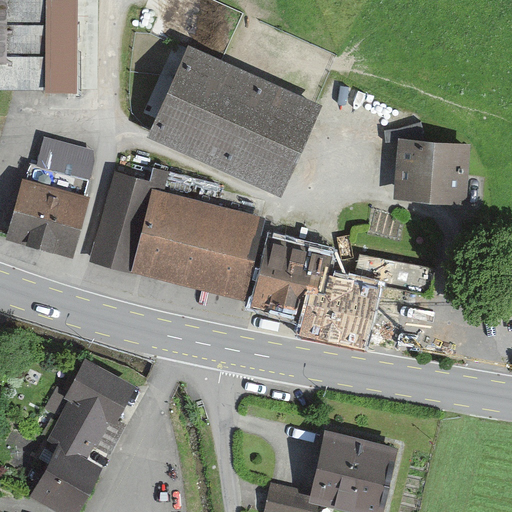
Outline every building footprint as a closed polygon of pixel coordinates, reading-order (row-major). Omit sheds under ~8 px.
[(0,0),(0,88),(9,89),(46,89),(46,85),(70,85),(71,0),(0,0)] [(101,78),(101,40),(81,40),(81,78),(101,78)] [(280,176),(311,106),(230,69),(225,81),(183,62),(152,131),(250,175),(255,165),(280,176)] [(88,179),(95,151),(41,138),(35,165),(88,179)] [(396,189),(458,194),(462,146),(399,141),(396,189)] [(11,243),(72,260),(87,207),(86,206),(91,188),(31,172),(26,189),(11,243)] [(89,258),(127,269),(151,185),(113,174),(109,187),(89,258)] [(136,256),(241,283),(254,230),(149,204),(136,256)] [(302,320),(298,335),(367,352),(381,285),(323,271),(327,254),(267,238),(249,307),(302,320)] [(110,418),(127,387),(83,363),(66,394),(110,418)] [(117,421),(110,418),(66,394),(53,387),(42,407),(63,419),(51,442),(78,457),(86,442),(105,451),(117,421)] [(315,496),(315,498),(372,511),(373,511),(389,448),(327,432),(326,435),(312,495),(315,496)] [(93,465),(78,457),(51,442),(47,449),(51,451),(50,452),(51,453),(39,474),(33,471),(29,477),(35,480),(28,493),(62,511),(67,511),(68,511),(89,472),(93,465)] [(268,485),(261,511),(311,511),(315,498),(315,496),(312,495),(268,484),(268,485)]
